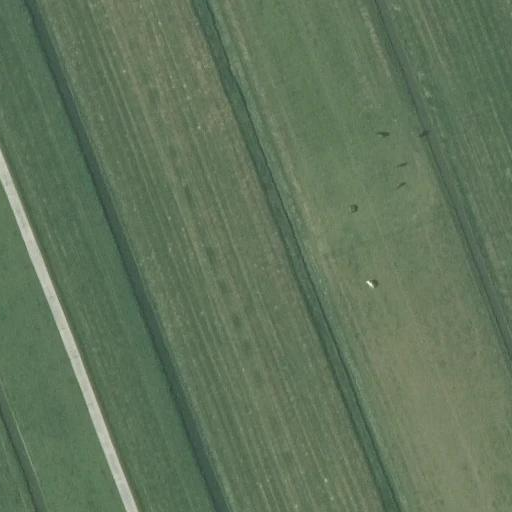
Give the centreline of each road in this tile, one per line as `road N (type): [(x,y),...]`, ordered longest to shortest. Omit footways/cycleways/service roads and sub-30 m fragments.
road 1 (track): [(306,511),(115,0)]
road 2 (track): [(129,511),(0,175)]
